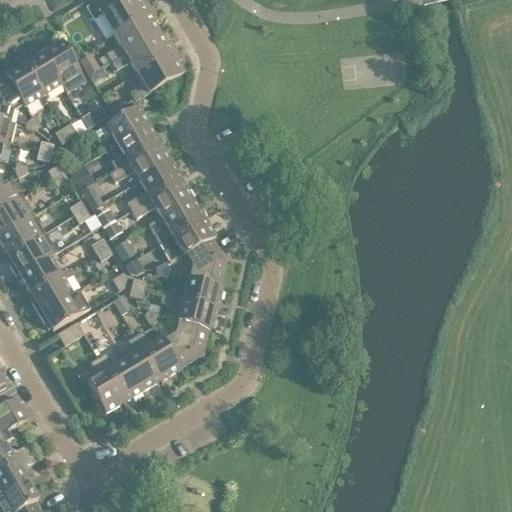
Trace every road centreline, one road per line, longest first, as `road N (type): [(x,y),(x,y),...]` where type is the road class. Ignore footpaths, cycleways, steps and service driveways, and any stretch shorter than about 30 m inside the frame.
road 1 (residential): [(93,475),(247,380),(272,284),(269,257),(199,147),(208,61),(171,0)]
road 2 (residential): [(93,475),(0,334)]
